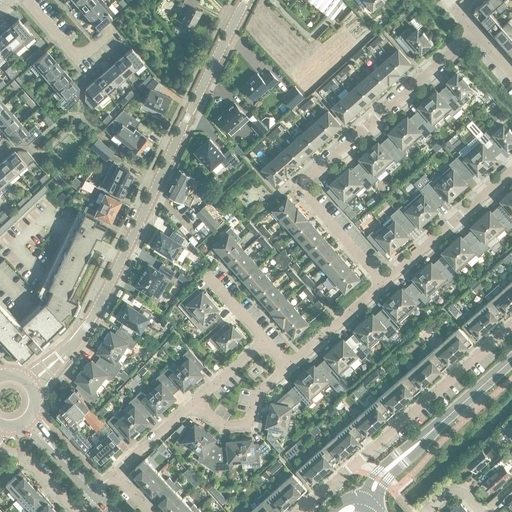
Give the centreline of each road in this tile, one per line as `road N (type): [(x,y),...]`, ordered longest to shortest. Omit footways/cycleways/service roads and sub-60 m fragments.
road 1 (residential): [(59,356),(92,316),(245,0)]
road 2 (residential): [(474,30),(300,185),(383,282)]
road 3 (residential): [(299,511),(511,325)]
road 4 (residential): [(383,282),(511,172)]
road 5 (residential): [(195,400),(220,423),(243,423),(257,392),(288,366)]
road 6 (residential): [(288,366),(383,282)]
road 7 (tertiary): [(446,417),(381,465),(362,499)]
